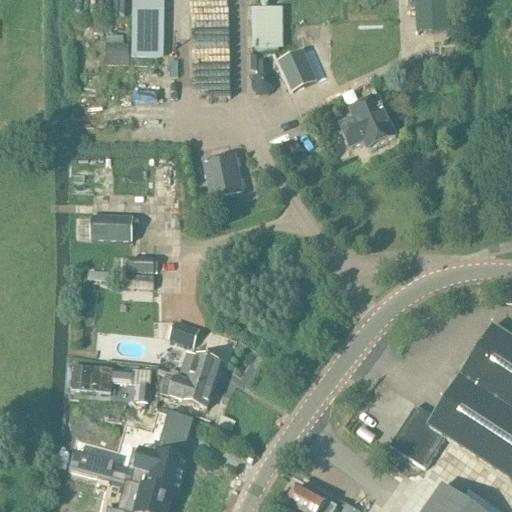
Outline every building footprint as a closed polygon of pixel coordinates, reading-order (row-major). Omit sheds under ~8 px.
[(132,0),(132,62),(159,62),(159,0),(132,0)] [(449,0),(432,0),(434,32),(451,31),(449,0)] [(129,48),(107,47),(106,68),(129,68),(129,48)] [(258,58),(248,58),(248,75),(258,74),(258,58)] [(259,74),(252,82),(252,92),(259,98),(269,98),(276,91),(276,81),(268,74),(268,63),(259,63),(259,74)] [(312,64),(282,79),(295,104),(300,101),(297,94),(321,82),(312,64)] [(398,140),(380,102),(351,115),(354,123),(340,129),(350,152),(364,146),(368,154),(398,140)] [(244,195),(236,159),(204,166),(212,202),(244,195)] [(135,221),(92,219),(91,244),(133,247),(135,221)] [(155,261),(130,260),(130,276),(154,278),(155,261)] [(152,281),(122,279),(122,292),(151,294),(152,281)] [(199,333),(176,326),(171,343),(193,350),(199,333)] [(491,332),(461,379),(511,413),(511,340),(497,330),(491,332)] [(188,357),(179,384),(213,396),(222,368),(198,360),(188,357)] [(417,410),(390,450),(426,474),(446,443),(511,485),(511,413),(461,379),(434,421),(417,410)] [(165,380),(161,398),(170,401),(208,413),(213,396),(179,384),(176,383),(165,380)] [(169,415),(166,427),(191,434),(194,424),(169,415)] [(223,420),(219,429),(230,433),(232,434),(236,424),(232,423),(223,420)] [(23,442),(10,441),(10,450),(23,451),(23,442)] [(74,455),(70,472),(125,487),(173,499),(177,500),(187,464),(157,456),(157,459),(134,453),(127,480),(112,476),(115,466),(74,455)] [(109,511),(108,511),(169,511),(173,499),(125,487),(118,511),(109,511)] [(476,511),(444,489),(427,511),(476,511)] [(337,511),(338,511),(298,490),(293,499),(289,497),(283,507),(287,509),(285,511),(337,511)]
